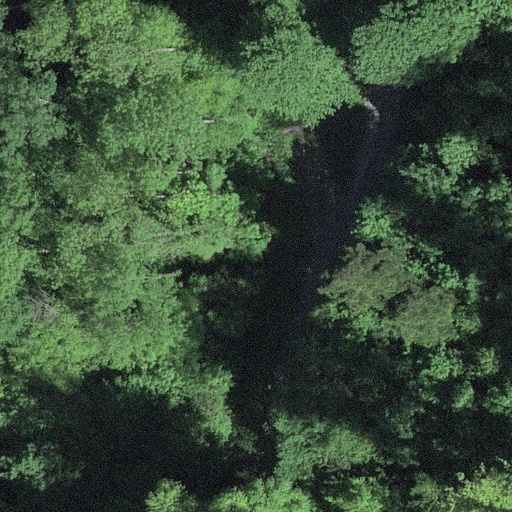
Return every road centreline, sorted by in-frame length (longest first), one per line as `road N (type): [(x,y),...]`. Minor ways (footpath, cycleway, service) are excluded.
road 1 (track): [(272,511),(302,334),(372,176),(386,0)]
road 2 (track): [(327,277),(311,130),(279,0)]
